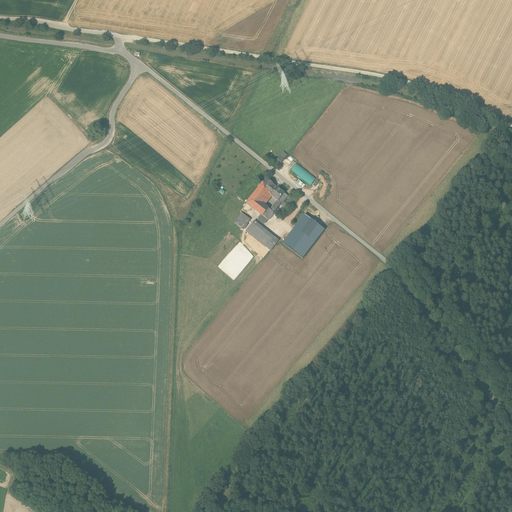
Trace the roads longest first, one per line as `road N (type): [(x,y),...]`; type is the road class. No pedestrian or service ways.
road 1 (unclassified): [(511,422),(385,261),(141,65),(118,51),(0,34)]
road 2 (track): [(511,125),(368,72),(120,36)]
road 3 (track): [(0,17),(120,36)]
